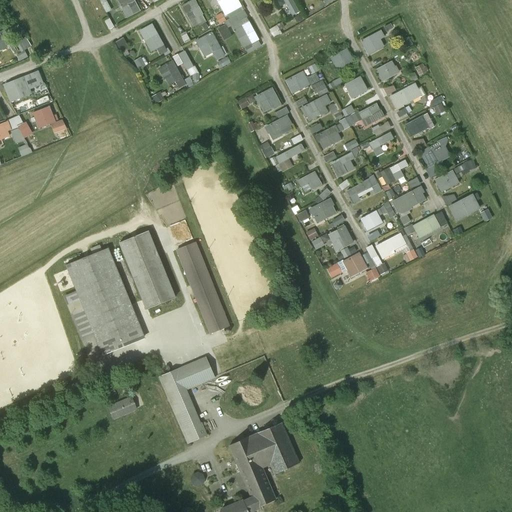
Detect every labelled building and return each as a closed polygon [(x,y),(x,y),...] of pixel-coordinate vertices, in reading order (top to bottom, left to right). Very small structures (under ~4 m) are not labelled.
[(140,12),(133,0),(116,0),(126,19),(140,12)] [(203,15),(194,0),(193,0),(181,6),(190,22),(195,19),(199,27),(206,23),(202,16),(203,15)] [(242,7),(237,0),(216,0),(225,16),(242,7)] [(298,12),(291,0),(283,0),(292,16),(298,12)] [(247,17),(244,11),(223,23),(225,25),(218,29),(224,41),(232,37),(227,29),(231,27),(243,48),(245,48),(257,41),(248,23),(249,22),(246,18),(247,17)] [(225,21),(221,14),(216,17),(219,23),(225,21)] [(114,28),(109,18),(103,21),(108,31),(114,28)] [(167,52),(152,24),(139,31),(150,53),(157,49),(160,56),(167,52)] [(393,28),(390,24),(383,28),(386,32),(393,28)] [(281,34),(277,26),(270,30),(275,37),(281,34)] [(381,31),(360,41),(367,55),(384,47),(380,40),(384,38),(381,31)] [(190,42),(186,33),(181,35),(185,44),(190,42)] [(212,33),(196,42),(204,57),(212,53),(216,60),(224,56),(212,33)] [(31,47),(25,38),(20,41),(26,50),(31,47)] [(128,48),(123,38),(115,43),(120,52),(128,48)] [(413,45),(409,38),(401,42),(405,49),(413,45)] [(20,53),(26,50),(20,41),(15,44),(20,53)] [(261,47),(257,41),(245,48),(248,54),(261,47)] [(353,62),(347,49),(330,58),(336,70),(353,62)] [(193,67),(184,51),(178,55),(183,63),(187,70),(193,67)] [(28,58),(24,52),(17,56),(20,62),(28,58)] [(183,63),(178,55),(173,58),(177,66),(183,63)] [(145,67),(141,58),(134,61),(139,70),(145,67)] [(230,63),(227,58),(217,63),(220,69),(230,63)] [(186,85),(173,61),(158,69),(164,80),(165,79),(169,86),(175,82),(179,89),(186,85)] [(382,82),(399,73),(396,66),(394,67),(392,62),(377,70),(379,75),(379,76),(382,82)] [(318,71),(315,65),(308,68),(311,75),(318,71)] [(415,68),(419,76),(425,72),(421,65),(415,68)] [(193,67),(187,70),(190,77),(196,74),(199,74),(194,66),(193,67)] [(417,78),(411,68),(407,71),(412,81),(417,78)] [(38,72),(3,86),(10,103),(31,95),(29,90),(44,85),(38,72)] [(307,79),(303,72),(285,81),(292,94),(310,85),(319,81),(316,74),(307,79)] [(360,77),(345,85),(352,100),(368,92),(360,77)] [(342,83),(340,78),(328,85),(331,89),(342,83)] [(322,82),(311,87),(315,94),(317,93),(319,98),(328,93),(322,82)] [(421,96),(415,84),(389,97),(396,110),(421,96)] [(396,91),(393,87),(383,89),(387,96),(396,91)] [(61,100),(55,88),(51,90),(57,102),(61,100)] [(281,104),(272,88),(255,97),(263,114),(281,104)] [(164,99),(161,93),(152,98),(155,104),(164,99)] [(331,104),(327,95),(300,109),(305,117),(306,117),(309,121),(328,112),(325,107),(331,104)] [(307,103),(305,98),(295,103),(298,108),(307,103)] [(440,103),(438,98),(429,103),(431,108),(440,103)] [(249,105),(245,99),(238,102),(242,109),(249,105)] [(359,113),(362,120),(380,111),(376,104),(359,113)] [(441,104),(434,107),(437,115),(444,112),(441,104)] [(337,112),(334,105),(329,107),(332,114),(337,112)] [(354,112),(351,106),(342,111),(345,117),(354,112)] [(55,123),(50,107),(33,113),(38,129),(51,124),(55,123)] [(289,113),(286,108),(276,113),(279,119),(289,113)] [(400,116),(408,112),(406,108),(398,112),(400,116)] [(359,113),(358,111),(351,115),(351,116),(356,124),(362,121),(362,120),(359,113)] [(365,127),(384,117),(381,111),(380,111),(362,120),(362,121),(365,127)] [(18,128),(23,125),(19,116),(8,121),(8,122),(11,130),(12,131),(18,129),(18,128)] [(287,116),(264,128),(272,141),(292,130),(290,126),(292,125),(287,116)] [(343,131),(356,124),(351,116),(339,122),(343,131)] [(429,128),(423,116),(405,126),(411,137),(429,128)] [(67,131),(62,121),(55,123),(51,124),(54,134),(56,133),(58,140),(67,137),(65,132),(67,131)] [(8,122),(0,124),(0,140),(10,137),(8,132),(11,130),(8,122)] [(252,122),(247,124),(251,132),(256,130),(252,122)] [(376,137),(391,129),(388,122),(372,130),(376,137)] [(32,133),(26,123),(23,125),(18,128),(18,129),(24,138),(32,133)] [(323,130),(320,124),(309,129),(312,135),(323,130)] [(335,126),(314,137),(318,144),(319,143),(323,150),(341,140),(337,133),(339,133),(335,126)] [(18,129),(12,131),(11,132),(16,144),(25,141),(24,138),(18,129)] [(390,133),(369,144),(372,150),(373,150),(376,157),(383,153),(379,146),(393,139),(390,133)] [(300,136),(290,141),(292,146),(302,141),(300,136)] [(437,144),(420,153),(428,169),(450,157),(445,147),(447,142),(448,141),(446,138),(437,142),(437,144)] [(358,146),(355,140),(345,146),(348,151),(358,146)] [(423,140),(412,142),(416,151),(426,147),(423,140)] [(304,151),(301,144),(276,158),(279,164),(288,159),(304,151)] [(29,149),(27,145),(18,149),(22,157),(32,153),(30,148),(29,149)] [(266,158),(274,154),(271,148),(262,152),(266,158)] [(350,151),(351,153),(354,159),(356,158),(357,155),(357,153),(359,152),(357,148),(350,151)] [(336,158),(333,152),(323,157),(326,163),(336,158)] [(351,153),(330,163),(338,178),(354,169),(350,161),(354,159),(351,153)] [(288,159),(279,164),(283,172),(292,167),(288,159)] [(390,168),(380,173),(387,186),(403,177),(400,170),(408,166),(405,161),(390,169),(390,168)] [(452,171),(456,179),(468,173),(463,165),(452,171)] [(456,179),(452,171),(434,180),(441,193),(459,184),(456,179)] [(322,185),(314,172),(297,181),(301,188),(308,185),(311,191),(322,185)] [(362,184),(346,192),(349,197),(350,197),(353,204),(360,201),(357,195),(371,188),(374,195),(381,191),(373,176),(369,178),(369,179),(362,183),(362,184)] [(412,191),(421,187),(416,178),(408,183),(412,191)] [(350,185),(346,180),(338,186),(342,191),(350,185)] [(293,189),(290,183),(283,187),(285,193),(293,189)] [(412,191),(392,202),(397,213),(400,214),(403,214),(411,210),(410,209),(426,200),(422,194),(424,193),(421,187),(412,191)] [(324,199),(331,192),(328,188),(320,195),(324,199)] [(394,196),(391,190),(386,193),(389,199),(394,196)] [(480,209),(473,194),(448,207),(456,222),(480,209)] [(457,200),(454,195),(442,197),(446,205),(457,200)] [(334,206),(330,199),(308,210),(312,217),(314,216),(317,223),(336,213),(333,206),(334,206)] [(383,205),(383,206),(387,214),(393,211),(388,202),(383,205)] [(380,209),(376,211),(379,216),(382,214),(387,214),(383,206),(380,209)] [(492,218),(488,210),(480,214),(484,221),(492,218)] [(309,218),(306,211),(296,215),(300,223),(309,218)] [(379,216),(376,211),(361,219),(367,231),(382,223),(379,216)] [(441,212),(434,216),(440,227),(447,223),(441,212)] [(434,216),(433,215),(413,226),(419,238),(440,227),(434,216)] [(344,221),(341,216),(333,221),(335,226),(344,221)] [(410,222),(406,216),(399,219),(403,226),(410,222)] [(415,232),(411,225),(404,229),(408,235),(415,232)] [(353,243),(345,226),(327,235),(336,252),(353,243)] [(462,233),(460,228),(452,231),(455,237),(462,233)] [(317,236),(314,230),(307,233),(310,240),(317,236)] [(380,237),(377,231),(367,236),(370,242),(380,237)] [(148,232),(119,244),(146,310),(175,298),(148,232)] [(406,244),(400,234),(375,247),(382,260),(395,253),(394,251),(406,244)] [(324,246),(320,239),(312,242),(316,250),(324,246)] [(229,327),(195,243),(177,251),(210,334),(229,327)] [(381,264),(372,246),(366,249),(376,267),(381,264)] [(424,255),(421,248),(416,251),(419,258),(424,255)] [(108,249),(66,266),(102,355),(144,337),(108,249)] [(351,256),(347,249),(341,252),(345,259),(351,256)] [(417,258),(413,250),(406,253),(409,261),(417,258)] [(368,269),(359,253),(343,261),(351,278),(368,269)] [(342,261),(337,264),(341,273),(347,270),(342,261)] [(341,273),(337,264),(327,269),(331,278),(341,273)] [(388,271),(384,264),(377,268),(380,275),(388,271)] [(379,277),(375,269),(366,273),(371,281),(379,277)] [(206,358),(160,378),(168,397),(185,390),(214,378),(206,358)] [(185,390),(168,397),(182,431),(199,424),(185,390)] [(132,398),(109,407),(113,419),(136,410),(132,398)] [(281,424),(229,446),(251,499),(256,509),(276,500),(267,478),(299,464),(288,439),(293,436),(287,422),(281,424)] [(199,424),(182,431),(188,444),(206,436),(201,423),(199,424)] [(203,471),(191,473),(193,486),(205,484),(203,471)] [(242,502),(221,510),(221,511),(251,511),(257,510),(256,509),(251,499),(243,502),(243,501),(242,502)]
